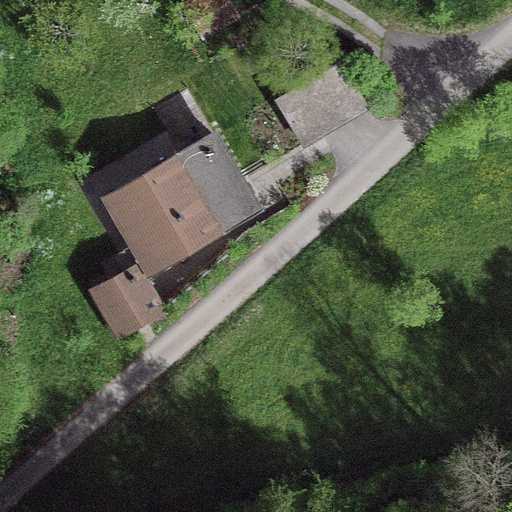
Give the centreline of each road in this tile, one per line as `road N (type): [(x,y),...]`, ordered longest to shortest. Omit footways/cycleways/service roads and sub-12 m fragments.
road 1 (residential): [(26,463),(361,179),(511,38)]
road 2 (track): [(260,511),(511,456)]
road 3 (track): [(474,73),(314,0)]
